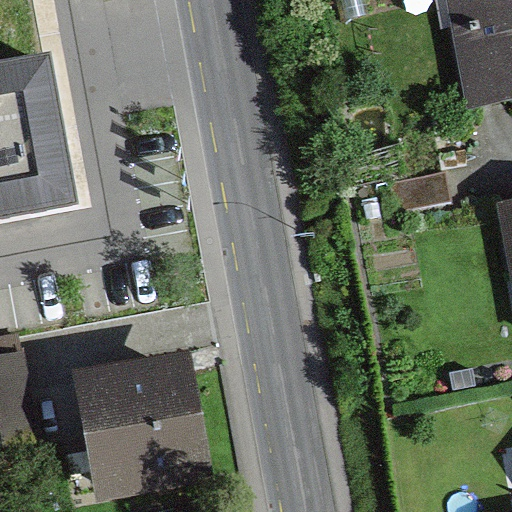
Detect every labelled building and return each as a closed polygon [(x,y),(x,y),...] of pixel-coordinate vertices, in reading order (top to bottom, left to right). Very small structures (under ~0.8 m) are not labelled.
[(511,0),(445,0),(469,121),(511,113),(511,0)] [(0,248),(78,235),(50,85),(0,94),(0,248)] [(511,208),(496,212),(511,298),(511,208)] [(23,366),(0,368),(0,441),(31,438),(23,366)] [(182,377),(78,396),(99,511),(204,491),(182,377)]
